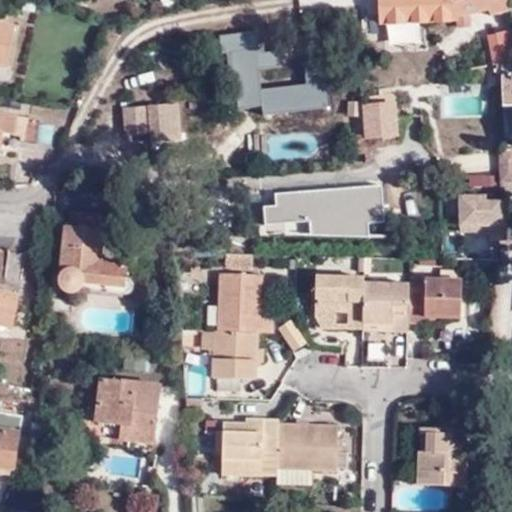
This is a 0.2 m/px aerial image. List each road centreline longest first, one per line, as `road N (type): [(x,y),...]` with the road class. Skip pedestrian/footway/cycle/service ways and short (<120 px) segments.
road 1 (residential): [(511,388),(384,388)]
road 2 (residential): [(384,388),(377,511)]
